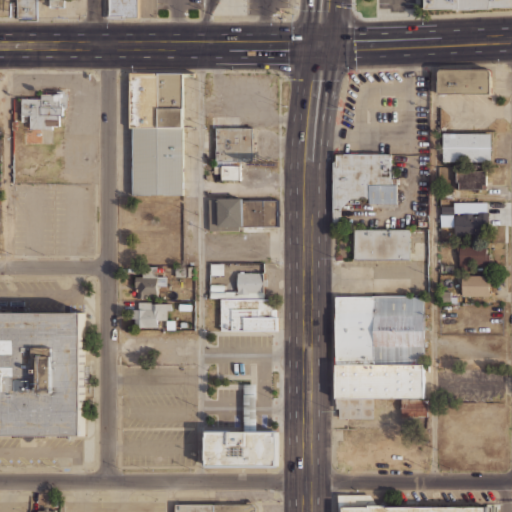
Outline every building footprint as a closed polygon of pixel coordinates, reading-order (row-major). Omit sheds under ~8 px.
[(16,19),(16,0),(36,0),(36,19),(16,19)] [(108,0),(137,0),(137,16),(108,16),(108,0)] [(511,0),(424,0),(425,8),(511,7),(511,0)] [(438,93),(438,68),(491,68),(491,93),(438,93)] [(129,72),(183,72),(184,194),(130,194),(129,72)] [(20,121),(29,121),(29,129),(53,129),(53,125),(61,125),(61,116),(64,116),(64,108),(67,108),(67,88),(59,87),(59,92),(40,92),(40,97),(21,97),(20,121)] [(215,144),(215,127),(253,127),(253,144),(215,144)] [(490,161),(442,161),(442,133),(490,133),(490,161)] [(253,144),(253,161),(215,160),(215,144),(253,144)] [(391,154),(391,178),(396,178),(396,203),(368,203),(368,197),(350,197),(341,207),(341,226),(332,226),(332,162),(335,160),(335,154),(391,154)] [(213,173),(213,165),(239,165),(240,179),(221,179),(221,173),(213,173)] [(458,181),(455,181),(455,170),(486,170),(486,184),(482,184),(482,189),(458,189),(458,181)] [(133,223),(153,223),(153,197),(133,197),(133,223)] [(239,226),(239,230),(209,230),(209,199),(217,199),(217,197),(241,197),(241,200),(279,200),(279,226),(239,226)] [(453,214),(453,235),(487,234),(486,213),(453,214)] [(409,229),(409,259),(353,259),(353,229),(409,229)] [(154,239),(135,239),(135,259),(154,259),(154,239)] [(459,246),(459,265),(487,265),(487,247),(459,246)] [(155,285),(165,285),(165,276),(155,276),(155,265),(145,265),(145,276),(135,276),(135,295),(155,295),(155,285)] [(262,292),(237,292),(237,272),(262,272),(262,292)] [(462,275),(462,295),(489,294),(488,274),(462,275)] [(334,353),(335,296),(423,296),(423,353),(334,353)] [(275,298),(275,310),(272,310),(272,316),(275,316),(275,329),(220,329),(220,298),(275,298)] [(131,326),(160,326),(160,316),(170,316),(170,302),(131,302),(131,326)] [(0,434),(0,309),(86,311),(84,436),(0,434)] [(335,364),(334,353),(423,353),(423,364),(335,364)] [(423,364),(423,398),(374,398),(335,398),(335,364),(423,364)] [(243,384),(256,384),(256,431),(276,431),(276,466),(203,466),(203,431),(243,431),(243,384)] [(335,398),(334,426),(346,426),(346,418),(374,418),(374,398),(335,398)] [(401,415),(401,399),(428,399),(428,415),(401,415)] [(370,455),(353,455),(353,428),(390,428),(390,435),(419,435),(419,458),(400,458),(400,453),(370,453),(370,455)] [(337,511),(337,494),(371,494),(371,506),(485,506),(485,511),(337,511)] [(177,503),(176,511),(258,511),(259,504),(177,503)]
